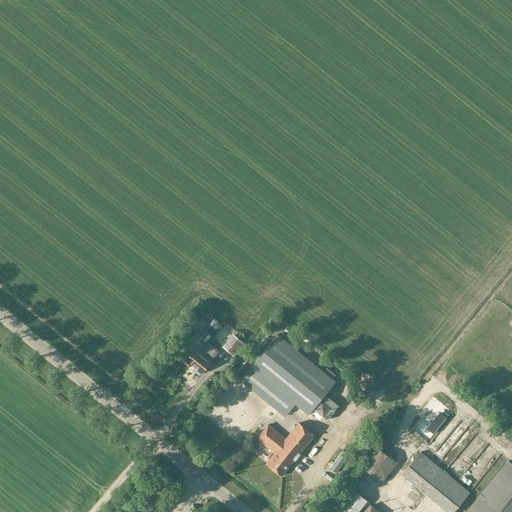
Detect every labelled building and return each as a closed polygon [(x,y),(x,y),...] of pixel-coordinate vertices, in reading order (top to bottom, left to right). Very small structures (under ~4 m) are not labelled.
[(200,307),(185,325),(194,332),(196,329),(200,332),(211,317),(206,313),(206,312),(200,307)] [(226,327),(219,333),(225,339),(232,333),(226,327)] [(205,345),(198,340),(200,336),(196,333),(188,343),(178,355),(189,364),(207,342),(205,345)] [(233,335),(223,347),(233,356),(243,343),(233,335)] [(277,335),(241,380),(286,416),(295,404),(308,415),(313,409),(327,420),(334,411),(320,400),(333,384),(372,416),(376,411),(337,379),(335,381),(277,335)] [(219,352),(211,346),(207,342),(189,364),(201,374),(219,352)] [(268,425),(257,439),(275,453),(266,463),(282,476),(314,436),(299,423),(286,439),(268,425)] [(382,482),(397,462),(377,447),(362,467),(382,482)] [(343,450),(330,468),(336,473),(349,454),(343,450)] [(447,511),(453,511),(470,492),(421,451),(401,474),(447,511)] [(458,457),(448,468),(464,481),(478,464),(472,459),(471,461),(463,454),(460,458),(458,457)] [(511,511),(511,463),(508,460),(465,511),(511,511)] [(358,511),(367,501),(355,491),(337,511),(358,511)]
